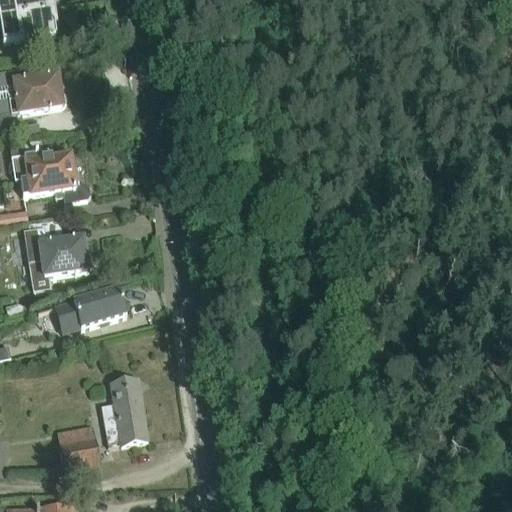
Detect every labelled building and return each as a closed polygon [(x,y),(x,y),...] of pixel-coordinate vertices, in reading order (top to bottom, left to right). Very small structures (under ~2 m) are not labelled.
[(0,0),(0,23),(52,16),(49,0),(0,0)] [(56,40),(52,16),(0,23),(0,26),(3,48),(39,43),(39,47),(53,45),(53,40),(56,40)] [(41,72),(13,76),(0,77),(0,122),(62,113),(61,113),(65,109),(64,101),(63,101),(59,98),(57,82),(43,84),(41,72)] [(70,161),(43,165),(40,148),(10,153),(16,188),(4,190),(6,203),(24,201),(24,202),(30,201),(30,203),(55,199),(56,205),(64,204),(65,209),(86,206),(90,201),(89,193),(84,190),(77,191),(76,184),(74,183),(70,161)] [(0,232),(28,229),(26,215),(0,219),(0,232)] [(60,226),(28,230),(29,239),(25,239),(34,298),(49,295),(47,284),(74,279),(74,280),(76,280),(76,279),(87,277),(90,273),(89,265),(85,262),(82,246),(73,247),(73,246),(68,247),(69,248),(50,251),(49,250),(48,250),(48,251),(44,252),(43,242),(61,239),(60,226)] [(118,295),(54,313),(62,339),(80,334),(81,335),(126,321),(118,295)] [(10,312),(5,313),(8,321),(25,318),(24,317),(29,315),(27,310),(23,311),(17,309),(10,311),(10,312)] [(0,353),(0,366),(10,364),(8,352),(0,353)] [(113,412),(101,414),(108,453),(148,446),(137,385),(109,390),(113,412)] [(92,432),(59,437),(65,482),(100,476),(92,432)]
